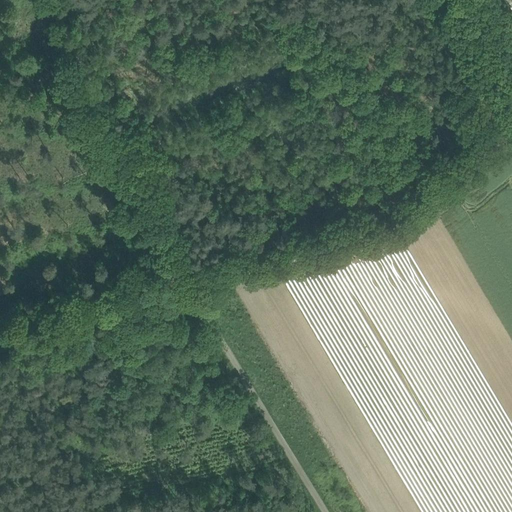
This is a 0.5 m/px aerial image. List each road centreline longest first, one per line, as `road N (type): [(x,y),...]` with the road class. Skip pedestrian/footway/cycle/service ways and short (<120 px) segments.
road 1 (unclassified): [(511,136),(388,239),(197,287),(326,511)]
road 2 (track): [(197,287),(65,0)]
road 3 (track): [(197,287),(0,337)]
